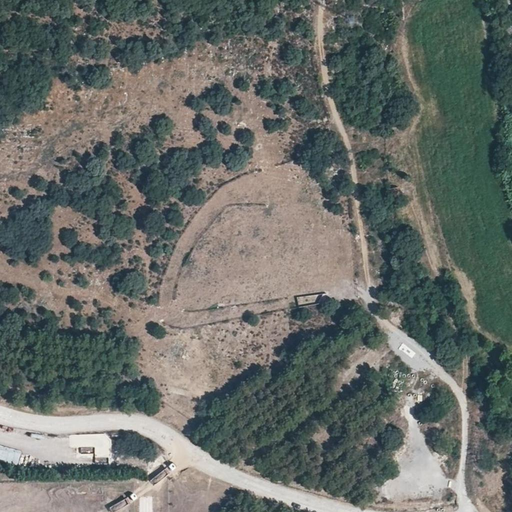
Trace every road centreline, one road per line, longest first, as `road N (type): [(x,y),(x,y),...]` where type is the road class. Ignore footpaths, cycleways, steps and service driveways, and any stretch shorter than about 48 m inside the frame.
road 1 (track): [(320,0),(320,57),(350,149),(366,302),(460,395),(461,511)]
road 2 (residential): [(352,511),(203,465),(161,428),(0,415)]
